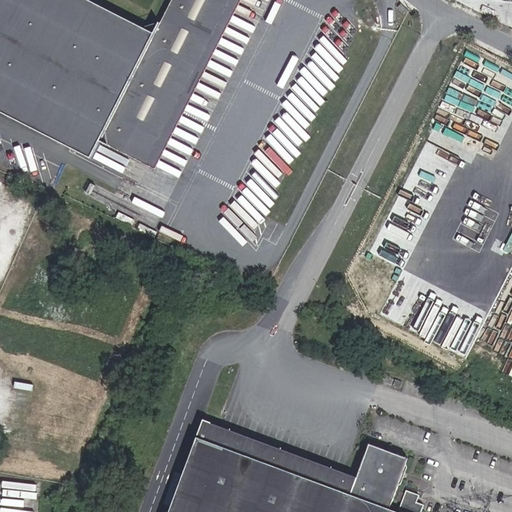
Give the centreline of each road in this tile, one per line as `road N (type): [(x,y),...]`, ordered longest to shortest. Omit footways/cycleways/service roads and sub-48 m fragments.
road 1 (unknown): [(194,227),(255,255),(285,245),(391,37),(394,0)]
road 2 (unknown): [(345,0),(300,29),(275,65),(194,227)]
road 3 (unknown): [(194,227),(0,139)]
